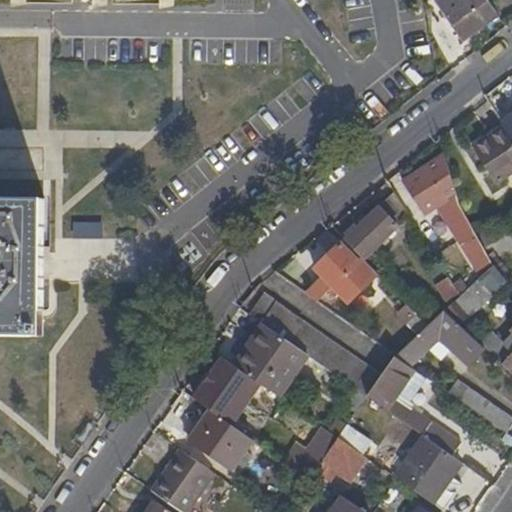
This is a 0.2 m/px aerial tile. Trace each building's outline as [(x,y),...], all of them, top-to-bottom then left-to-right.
[(462,0),(438,0),(435,3),(446,18),(465,4),(462,0)] [(462,0),(465,4),(446,18),(463,41),(498,16),(487,0),(462,0)] [(495,187),(511,175),(511,140),(505,129),(472,150),(495,187)] [(456,201),(446,154),(402,183),(422,214),(436,205),(481,277),(481,276),(483,274),(493,265),(489,260),(482,248),(474,234),(472,232),(468,225),(464,219),(461,211),(456,201)] [(365,260),(411,216),(395,192),(345,240),(362,257),(365,260)] [(0,199),(0,335),(40,336),(40,283),(41,231),(41,200),(0,199)] [(477,233),(474,234),(482,248),(498,241),(494,233),(493,231),(490,231),(485,231),(483,231),(477,233)] [(345,240),(342,243),(358,260),(362,257),(345,240)] [(323,277),(306,293),(319,302),(330,292),(335,298),(340,294),(349,304),(379,275),(365,260),(362,257),(358,260),(342,243),(314,268),(323,277)] [(511,278),(494,257),(489,260),(493,265),(511,290),(511,278)] [(499,291),(483,274),(481,276),(481,277),(461,296),(455,302),(470,318),(499,291)] [(439,282),(452,304),(455,302),(461,296),(448,276),(439,282)] [(394,281),(390,286),(394,291),(399,286),(394,281)] [(265,296),(251,315),(265,325),(307,354),(368,397),(382,378),(265,296)] [(411,367),(431,348),(439,339),(450,349),(469,366),(486,349),(482,345),(445,311),(429,326),(419,335),(410,344),(397,357),(411,367)] [(409,325),(419,335),(429,326),(419,316),(409,325)] [(265,325),(236,366),(256,380),(279,396),(307,354),(265,325)] [(493,333),(482,345),(486,349),(511,373),(511,341),(507,346),(493,333)] [(439,339),(431,348),(441,358),(450,349),(439,339)] [(412,399),(427,378),(411,367),(397,357),(382,378),(368,397),(425,437),(453,456),(462,442),(413,408),(416,403),(412,399)] [(236,366),(224,358),(199,394),(222,410),(219,416),(237,428),(256,399),(248,392),(256,380),(236,366)] [(511,414),(458,377),(448,392),(507,433),(511,425),(511,414)] [(251,466),(264,447),(237,428),(219,416),(211,410),(189,441),(232,471),(240,459),(251,466)] [(300,442),(286,462),(311,480),(318,470),(340,438),(323,427),(308,448),(300,442)] [(425,437),(396,478),(427,500),(443,478),(449,482),(462,463),(453,456),(425,437)] [(351,481),(367,458),(340,438),(318,470),(328,478),(335,469),(351,481)] [(184,511),(190,511),(217,474),(180,448),(152,489),(184,511)] [(415,503),(416,501),(394,486),(393,488),(415,503)] [(409,511),(415,503),(393,488),(376,511),(409,511)] [(366,511),(343,496),(332,511),(366,511)] [(172,511),(158,502),(150,511),(172,511)]
